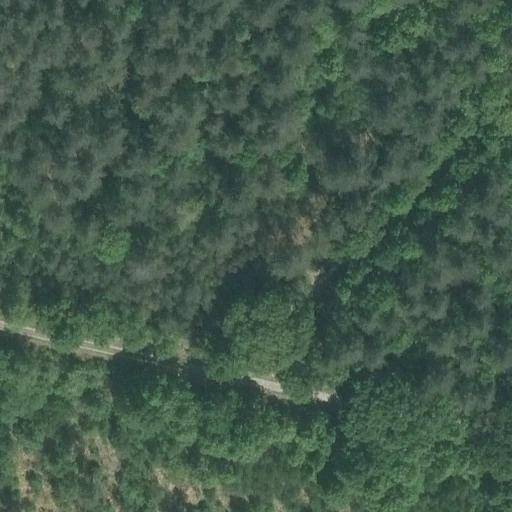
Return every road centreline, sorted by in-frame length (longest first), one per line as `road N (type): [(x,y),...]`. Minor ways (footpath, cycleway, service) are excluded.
road 1 (track): [(256,380),(0,324)]
road 2 (track): [(511,436),(256,380)]
